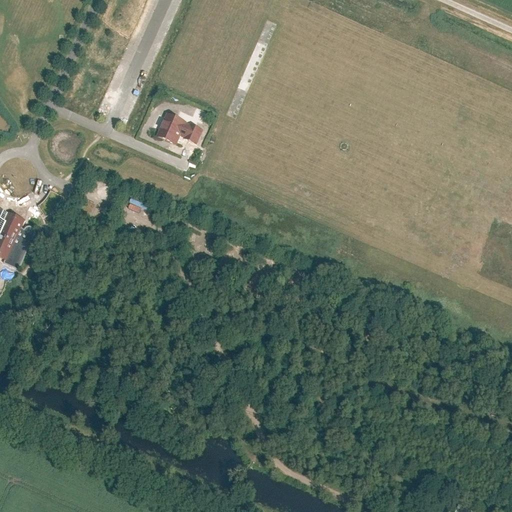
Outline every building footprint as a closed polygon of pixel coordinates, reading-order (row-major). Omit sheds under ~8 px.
[(125,36),(102,85),(111,89),(133,40),(125,36)] [(244,88),(263,43),(251,38),(233,83),(244,88)] [(107,98),(109,93),(100,89),(98,95),(107,98)] [(184,124),(185,123),(168,116),(158,138),(175,145),(181,133),(186,135),(184,140),(196,145),(202,131),(191,126),(190,127),(184,124)] [(4,221),(7,216),(0,212),(0,258),(5,261),(4,264),(18,271),(19,271),(34,236),(35,233),(35,230),(32,228),(29,227),(26,228),(24,231),(21,229),(24,221),(10,214),(6,222),(4,221)]
